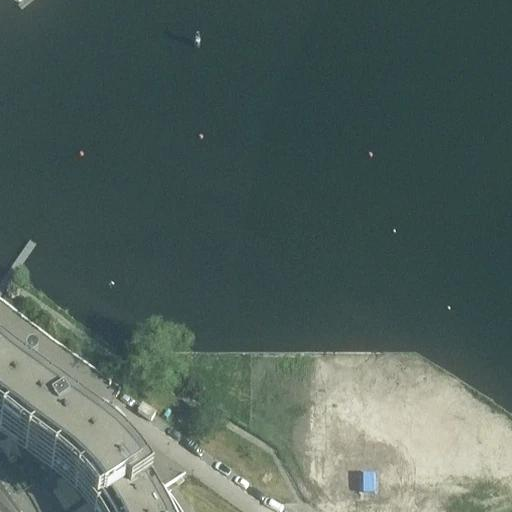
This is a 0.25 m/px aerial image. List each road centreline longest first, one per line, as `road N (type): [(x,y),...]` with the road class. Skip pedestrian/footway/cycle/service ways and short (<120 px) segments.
road 1 (residential): [(260,511),(112,401)]
road 2 (unknown): [(511,493),(483,450),(409,381)]
